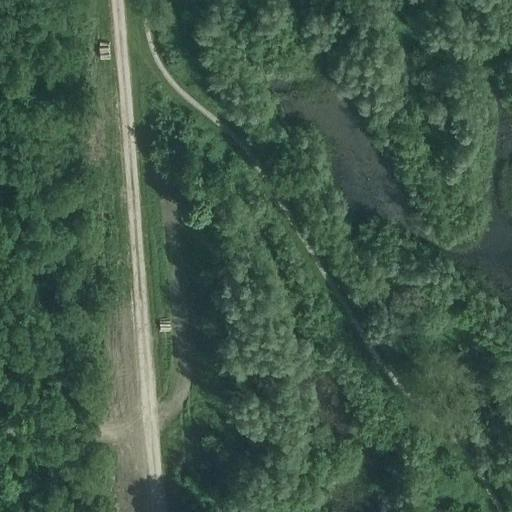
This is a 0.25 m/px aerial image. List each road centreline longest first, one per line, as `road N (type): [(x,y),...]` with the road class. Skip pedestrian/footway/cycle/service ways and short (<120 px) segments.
road 1 (track): [(116,0),(157,511)]
road 2 (track): [(149,429),(0,432)]
